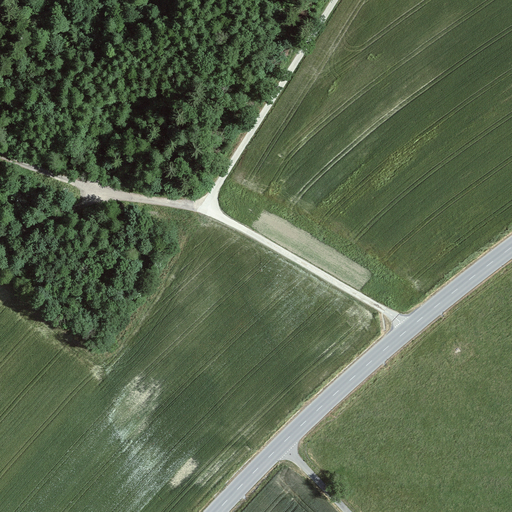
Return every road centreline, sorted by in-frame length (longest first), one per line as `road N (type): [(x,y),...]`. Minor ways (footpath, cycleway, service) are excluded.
road 1 (track): [(331,0),(204,207),(409,328)]
road 2 (tertiary): [(216,511),(313,413),(511,246)]
road 3 (track): [(0,153),(104,195),(204,207)]
